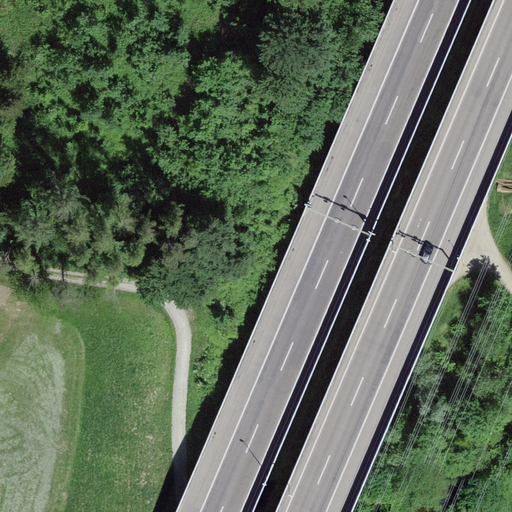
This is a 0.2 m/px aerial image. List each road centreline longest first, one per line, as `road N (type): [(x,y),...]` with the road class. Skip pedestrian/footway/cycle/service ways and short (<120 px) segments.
road 1 (motorway): [(438,0),(220,511)]
road 2 (motorway): [(307,511),(511,30)]
road 3 (track): [(180,511),(185,349),(176,309),(133,284),(0,261)]
road 4 (track): [(469,237),(346,511)]
road 5 (track): [(511,90),(469,237)]
